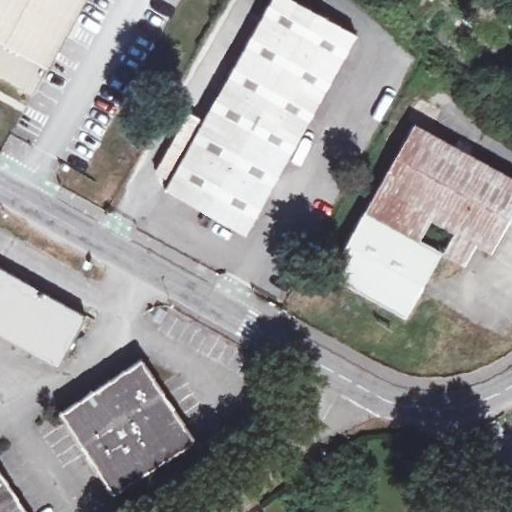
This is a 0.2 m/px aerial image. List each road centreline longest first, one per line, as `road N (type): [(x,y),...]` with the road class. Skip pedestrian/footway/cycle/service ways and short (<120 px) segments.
road 1 (unclassified): [(0,191),(347,380)]
road 2 (unclassified): [(347,380),(309,437),(203,511)]
road 3 (unclassified): [(347,380),(436,410),(460,408),(511,381)]
